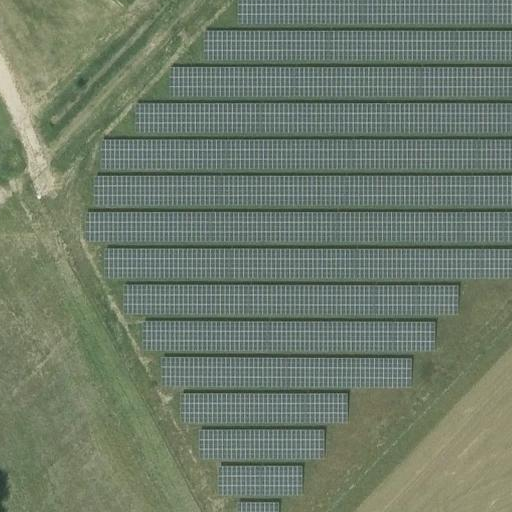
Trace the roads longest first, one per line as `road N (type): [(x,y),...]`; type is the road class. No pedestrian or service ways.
road 1 (track): [(222,0),(84,148),(70,174),(66,234),(138,373)]
road 2 (track): [(18,119),(151,0)]
road 3 (track): [(66,197),(41,172),(0,77)]
